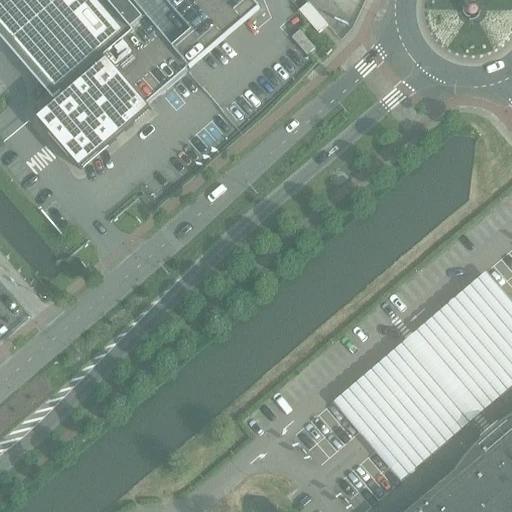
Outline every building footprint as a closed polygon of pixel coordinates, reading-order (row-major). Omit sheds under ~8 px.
[(0,0),(0,18),(7,26),(5,28),(56,100),(63,94),(65,97),(37,120),(81,171),(82,170),(151,111),(148,107),(187,73),(152,31),(125,0),(109,0),(108,2),(106,0),(0,0)] [(308,4),(299,12),(319,34),(328,26),(308,4)] [(300,33),(292,39),(307,56),(308,55),(310,54),(314,50),(305,39),(300,33)] [(511,305),(486,275),(334,405),(401,486),(511,391),(511,305)] [(511,511),(511,436),(489,456),(488,455),(484,455),(484,454),(459,476),(456,474),(455,473),(455,474),(444,483),(441,486),(410,511),(511,511)]
